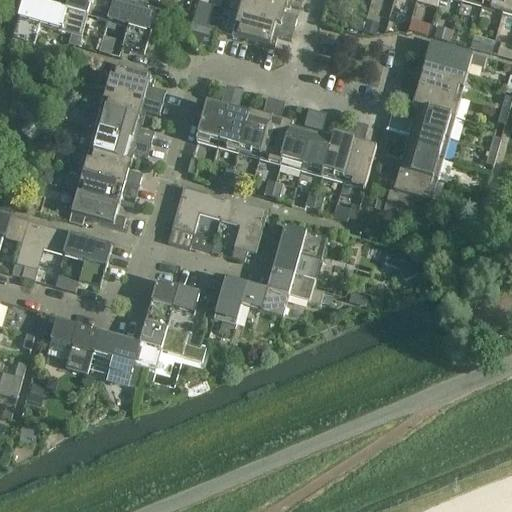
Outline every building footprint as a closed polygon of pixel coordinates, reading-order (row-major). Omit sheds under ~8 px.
[(113,3),(103,0),(68,0),(66,13),(60,34),(81,40),(87,19),(107,24),(113,3)] [(294,32),(298,20),(285,16),(287,7),(260,0),(242,0),(238,16),(294,32)] [(461,0),(461,4),(481,10),(484,0),(461,0)] [(484,0),(481,10),(502,16),(506,0),(484,0)] [(511,0),(506,0),(502,16),(511,18),(511,0)] [(40,28),(60,34),(66,13),(24,1),(12,43),(34,49),(40,28)] [(155,14),(113,3),(107,24),(128,30),(122,51),(143,57),(155,14)] [(291,44),(294,32),(238,16),(232,38),(275,50),(278,40),(291,44)] [(346,20),(343,30),(363,35),(365,25),(346,20)] [(365,25),(363,35),(375,39),(378,26),(366,22),(365,25)] [(418,22),(414,35),(428,38),(432,26),(418,22)] [(436,29),(433,40),(449,45),(453,34),(436,29)] [(208,39),(194,34),(190,46),(204,51),(208,39)] [(473,38),(470,51),(491,56),(494,43),(473,38)] [(425,69),(467,81),(470,69),(484,73),(487,62),(414,42),(411,52),(428,57),(425,69)] [(511,49),(500,46),(496,58),(511,62),(511,49)] [(163,107),(163,104),(166,95),(152,91),(155,81),(112,69),(106,91),(163,107)] [(425,69),(419,89),(461,101),(467,81),(425,69)] [(419,89),(413,110),(455,122),(461,101),(419,89)] [(159,120),(163,107),(106,91),(100,112),(143,124),(145,116),(159,120)] [(501,113),(508,115),(511,102),(511,100),(505,99),(501,113)] [(217,152),(229,109),(220,107),(219,112),(206,108),(196,146),(217,152)] [(217,152),(239,158),(251,115),(249,115),(248,120),(237,117),(238,112),(229,109),(217,152)] [(449,143),(455,122),(413,110),(413,111),(417,113),(414,124),(410,123),(407,131),(449,143)] [(100,112),(94,133),(151,148),(154,136),(140,132),(143,124),(100,112)] [(508,115),(501,113),(497,126),(505,128),(508,115)] [(271,121),(251,115),(239,158),(259,164),(271,121)] [(259,164),(280,170),(292,127),(271,121),(259,164)] [(280,170),(301,176),(313,133),(304,130),(302,135),(292,132),(293,127),(292,127),(280,170)] [(443,164),(449,143),(407,131),(405,140),(409,141),(406,153),(443,164)] [(147,160),(151,148),(94,133),(88,153),(131,165),(133,157),(147,161),(147,160)] [(301,176),(322,181),(334,139),(332,138),(331,143),(320,140),(321,135),(313,133),(301,176)] [(322,181),(342,187),(354,145),(334,139),(322,181)] [(489,155),(497,157),(500,143),(492,141),(489,155)] [(364,193),(373,160),(376,151),(354,145),(342,187),(364,193)] [(88,153),(83,174),(139,190),(142,178),(129,174),(131,165),(88,153)] [(384,159),(381,168),(438,184),(443,164),(406,153),(403,165),(384,159)] [(497,157),(489,155),(485,167),(493,169),(497,157)] [(191,162),(187,176),(196,178),(200,164),(191,162)] [(381,168),(379,175),(379,177),(397,183),(394,194),(390,192),(389,194),(431,206),(438,184),(381,168)] [(230,188),(234,174),(226,172),(222,186),(230,188)] [(83,174),(77,195),(120,207),(122,199),(135,203),(139,190),(83,174)] [(234,174),(230,188),(237,190),(241,176),(234,174)] [(271,200),(275,186),(267,184),(264,197),(271,200)] [(36,185),(32,198),(40,200),(44,187),(36,185)] [(275,186),(271,200),(279,202),(283,188),(275,186)] [(167,247),(170,247),(189,253),(198,219),(218,225),(225,203),(183,191),(167,247)] [(403,221),(426,227),(431,206),(389,194),(386,205),(377,203),(374,212),(403,221)] [(120,207),(77,195),(71,217),(122,232),(125,222),(116,219),(120,207)] [(313,212),(317,198),(309,196),(305,209),(313,212)] [(317,198),(313,212),(320,214),(324,200),(317,198)] [(247,254),(255,257),(267,215),(225,203),(218,225),(239,230),(230,261),(244,265),(247,254)] [(348,221),(355,223),(359,210),(351,208),(348,221)] [(0,244),(1,241),(21,247),(22,247),(28,226),(0,218),(0,244)] [(20,280),(21,281),(34,284),(43,253),(63,259),(70,237),(28,226),(22,247),(21,247),(15,267),(23,270),(20,280)] [(285,231),(273,273),(295,279),(301,259),(321,264),(327,243),(285,231)] [(112,249),(70,237),(63,259),(84,264),(78,285),(100,291),(112,249)] [(419,277),(409,260),(390,254),(386,268),(400,272),(406,284),(419,277)] [(268,293),(262,316),(283,322),(289,300),(320,309),(324,295),(313,292),(315,285),(295,279),(273,273),(267,293),(268,293)] [(225,281),(213,323),(221,326),(219,336),(233,340),(241,310),(262,316),(268,293),(267,293),(225,281)] [(157,284),(145,326),(168,333),(168,332),(173,312),(194,318),(200,296),(157,284)] [(99,335),(67,326),(57,323),(51,345),(72,350),(66,372),(88,378),(94,357),(93,357),(99,335)] [(145,326),(140,346),(141,346),(134,369),(143,371),(156,375),(162,353),(192,362),(196,349),(186,346),(188,337),(168,332),(168,333),(145,326)] [(140,346),(99,335),(93,357),(94,357),(113,362),(107,384),(129,390),(138,392),(143,371),(134,369),(141,346),(140,346)] [(30,353),(34,341),(26,338),(23,351),(30,353)] [(15,379),(23,381),(26,369),(27,367),(19,365),(15,379)] [(23,381),(15,379),(11,392),(19,395),(23,381)] [(3,421),(11,423),(15,410),(7,408),(3,421)]
